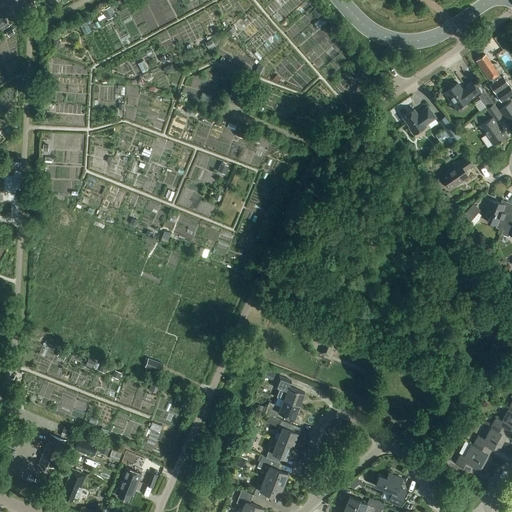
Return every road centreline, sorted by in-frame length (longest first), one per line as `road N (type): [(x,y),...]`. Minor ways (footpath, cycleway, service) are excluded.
road 1 (residential): [(159,511),(311,168),(338,134),(400,88)]
road 2 (residential): [(321,499),(305,472),(326,418),(355,419),(377,449)]
road 3 (tertiary): [(339,0),(392,40),(417,41),(452,27)]
